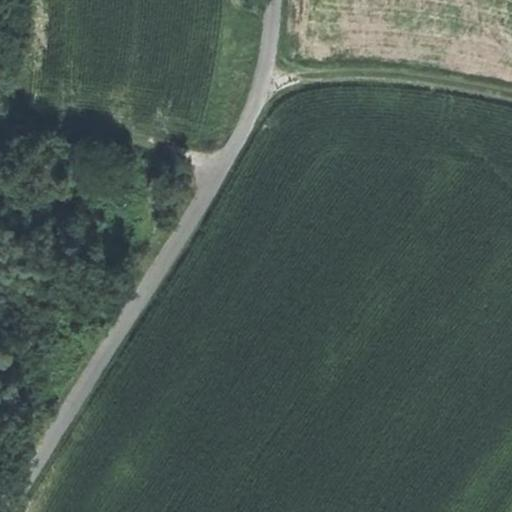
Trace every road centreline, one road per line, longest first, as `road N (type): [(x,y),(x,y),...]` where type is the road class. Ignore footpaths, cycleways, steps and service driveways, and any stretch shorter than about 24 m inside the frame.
road 1 (track): [(0,510),(87,383),(266,86),(271,0)]
road 2 (track): [(266,86),(324,77),(441,77),(511,95)]
road 3 (track): [(213,175),(153,149),(79,133),(0,131)]
